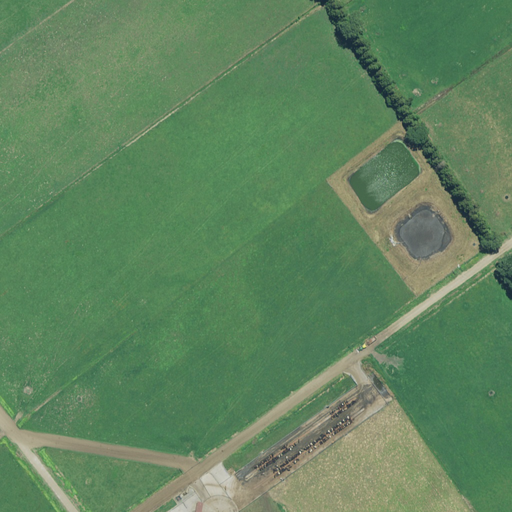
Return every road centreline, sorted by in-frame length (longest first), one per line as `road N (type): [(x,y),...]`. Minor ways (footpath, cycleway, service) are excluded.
road 1 (track): [(142,511),(511,245)]
road 2 (track): [(26,428),(205,466)]
road 3 (track): [(89,511),(0,393)]
